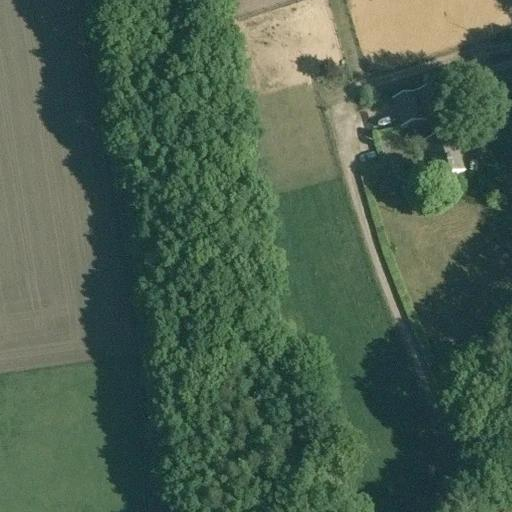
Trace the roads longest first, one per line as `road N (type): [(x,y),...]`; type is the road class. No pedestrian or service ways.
road 1 (track): [(93,0),(162,511)]
road 2 (track): [(443,511),(511,393)]
